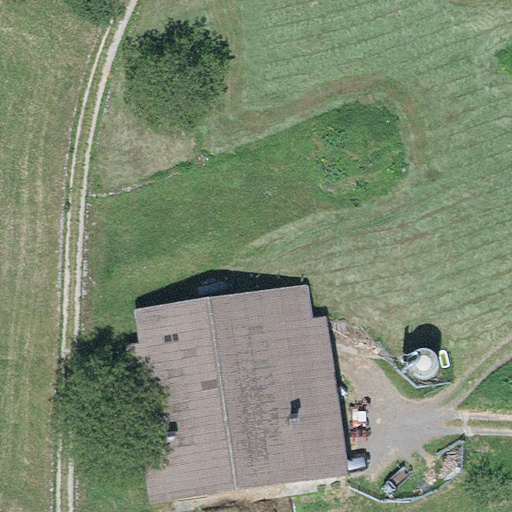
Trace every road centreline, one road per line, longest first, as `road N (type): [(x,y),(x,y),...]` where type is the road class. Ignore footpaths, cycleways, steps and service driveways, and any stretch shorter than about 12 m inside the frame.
road 1 (track): [(62,511),(75,187),(93,84),(125,0)]
road 2 (track): [(511,420),(426,404),(367,422)]
